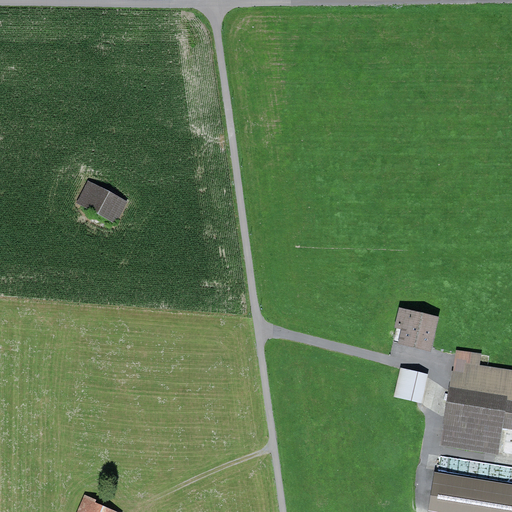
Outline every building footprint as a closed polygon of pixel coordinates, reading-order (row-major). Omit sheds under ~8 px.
[(87,186),(79,202),(108,217),(117,201),(87,186)] [(433,322),(401,314),(395,338),(428,346),(433,322)] [(511,372),(467,366),(469,353),(457,352),(442,444),(496,452),(501,426),(511,427),(511,372)] [(403,371),(397,395),(419,401),(425,376),(403,371)] [(431,511),(511,511),(511,492),(436,480),(431,511)] [(109,511),(92,504),(93,502),(85,498),(79,511),(109,511)]
